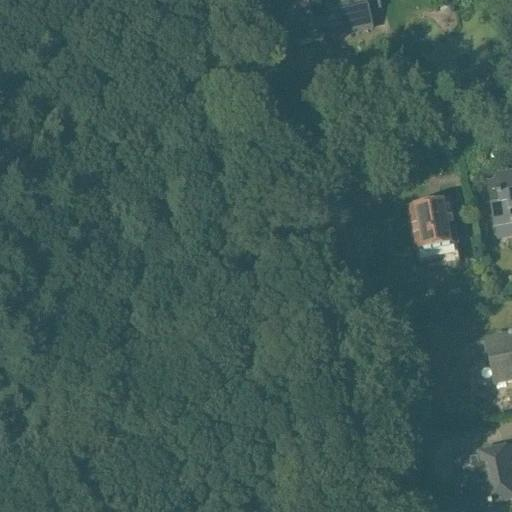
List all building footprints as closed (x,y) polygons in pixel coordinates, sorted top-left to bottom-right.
[(287,12),(286,12),(290,28),(290,27),(295,48),(372,31),(368,13),(381,11),(379,0),(341,0),(337,1),(336,0),(294,0),(296,10),(287,12)] [(495,184),(487,185),(494,229),(495,229),(511,227),(511,234),(511,176),(494,180),(495,184)] [(456,249),(448,205),(408,212),(415,256),(456,249)] [(346,228),(328,231),(329,240),(347,237),(346,228)] [(467,246),(459,247),(461,262),(469,260),(467,246)] [(511,336),(485,342),(485,343),(474,346),(478,365),(489,363),(494,388),(511,384),(511,336)] [(511,449),(457,460),(462,484),(457,485),(461,510),(487,505),(488,508),(491,507),(491,504),(508,501),(508,503),(511,501),(511,449)]
